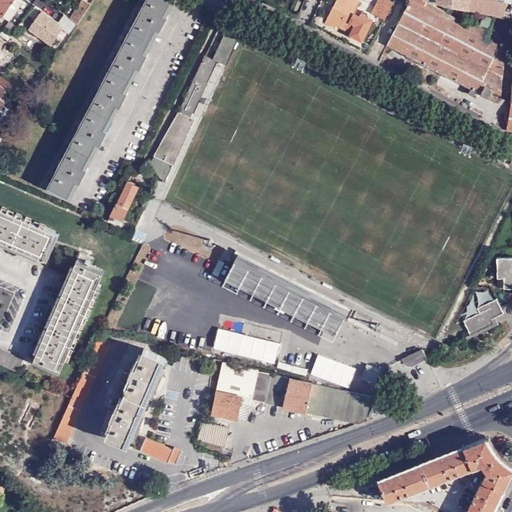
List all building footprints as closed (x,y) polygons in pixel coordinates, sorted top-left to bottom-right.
[(0,0),(0,14),(8,21),(23,0),(0,0)] [(59,166),(49,186),(67,196),(76,180),(80,182),(87,167),(83,165),(96,142),(99,144),(107,129),(104,127),(116,104),(119,106),(127,91),(124,89),(136,66),(140,68),(147,53),(144,51),(156,28),(160,30),(167,15),(164,13),(171,0),(146,0),(142,8),(140,7),(136,13),(139,15),(122,46),(120,45),(116,51),(119,53),(102,84),(100,83),(96,90),(99,91),(82,122),(80,121),(76,127),(79,129),(62,160),(59,159),(56,164),(59,166)] [(79,24),(91,4),(84,0),(82,0),(71,18),(79,24)] [(360,1),(357,0),(335,0),(326,21),(335,26),(336,24),(351,32),(357,21),(351,18),(360,1)] [(385,19),(394,2),(390,0),(377,0),(372,12),(385,19)] [(467,27),(444,16),(411,0),(408,0),(386,44),(471,88),(469,92),(474,94),(476,90),(481,93),(485,86),(495,91),(491,98),(496,100),(500,93),(506,47),(486,37),(489,30),(471,21),(467,27)] [(411,0),(444,16),(446,13),(434,7),(435,6),(423,0),(411,0)] [(437,0),(437,3),(468,9),(496,15),(504,17),(507,0),(505,0),(437,0)] [(56,18),(59,12),(46,3),(42,9),(56,18)] [(58,24),(71,34),(77,24),(79,24),(71,18),(65,14),(58,24)] [(17,27),(8,21),(4,27),(12,33),(17,27)] [(212,58),(204,55),(181,105),(168,126),(168,127),(163,138),(149,163),(164,181),(193,119),(190,117),(217,60),(225,64),(239,34),(226,28),(212,58)] [(354,78),(347,74),(341,86),(418,125),(424,113),(354,78)] [(0,75),(0,83),(8,89),(12,83),(0,75)] [(485,86),(481,93),(491,98),(495,91),(485,86)] [(489,146),(477,140),(475,144),(487,150),(489,146)] [(122,222),(137,189),(127,184),(117,206),(115,206),(110,216),(122,222)] [(54,236),(0,212),(0,243),(26,255),(43,262),(54,236)] [(350,307),(239,251),(223,286),(335,341),(350,307)] [(511,256),(498,257),(498,277),(504,277),(504,288),(511,287),(511,256)] [(62,370),(102,278),(74,265),(68,280),(55,309),(43,337),(34,357),(62,370)] [(159,306),(150,303),(157,286),(138,278),(117,326),(136,334),(139,328),(148,332),(159,306)] [(480,312),(464,320),(471,334),(493,323),(491,318),(503,312),(497,298),(477,307),(480,312)] [(218,327),(213,348),(275,362),(280,341),(218,327)] [(112,343),(98,337),(53,438),(52,439),(66,445),(112,343)] [(151,391),(167,357),(143,346),(135,364),(133,363),(128,373),(122,370),(108,403),(114,406),(109,416),(112,417),(105,433),(128,444),(138,422),(151,391)] [(399,360),(402,359),(421,349),(419,346),(397,356),(399,360)] [(0,363),(16,371),(22,358),(0,347),(0,363)] [(408,365),(410,366),(427,358),(422,348),(421,349),(402,359),(403,361),(403,362),(404,363),(405,364),(406,365),(407,365),(408,365)] [(318,353),(310,373),(349,387),(357,367),(318,353)] [(376,383),(382,368),(367,362),(361,378),(376,383)] [(355,393),(257,369),(251,398),(313,413),(358,423),(366,420),(372,397),(355,393)] [(218,390),(212,413),(237,419),(243,397),(218,390)] [(202,420),(197,439),(225,446),(230,427),(202,420)] [(302,441),(300,434),(292,437),(294,444),(302,441)] [(384,478),(379,480),(388,501),(402,495),(403,498),(409,495),(408,493),(451,476),(452,478),(459,476),(457,473),(481,463),(489,470),(468,511),(491,511),(499,497),(500,494),(505,483),(511,472),(511,469),(511,465),(510,464),(506,462),(502,460),(499,457),(496,454),(493,450),(491,447),(489,443),(487,439),(486,437),(384,478)] [(164,462),(166,463),(167,461),(175,464),(180,451),(173,448),(172,450),(169,449),(144,438),(139,451),(164,462)] [(281,441),(271,444),(273,451),(283,448),(281,441)]
